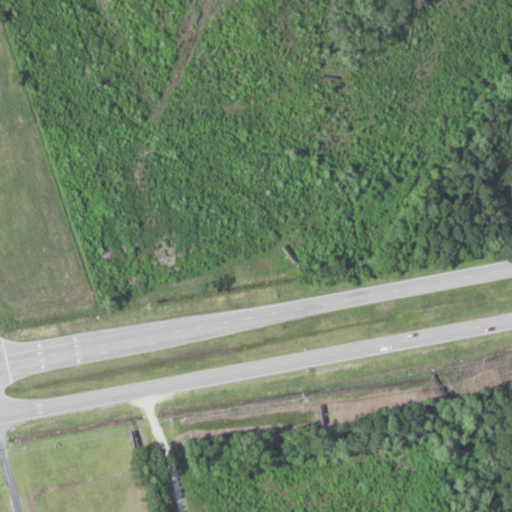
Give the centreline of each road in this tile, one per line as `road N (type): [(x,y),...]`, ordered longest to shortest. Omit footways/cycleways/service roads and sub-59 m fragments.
road 1 (trunk): [(511,262),(0,359)]
road 2 (trunk): [(0,408),(511,317)]
